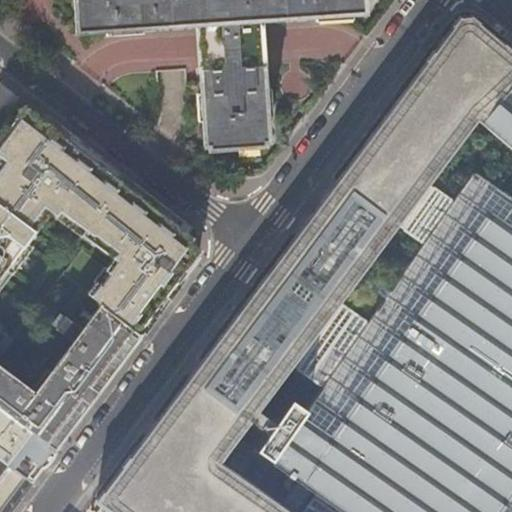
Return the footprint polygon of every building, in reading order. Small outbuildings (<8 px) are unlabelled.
[(72,0),(75,33),(194,25),(260,21),(364,13),(363,0),(72,0)] [(511,511),(511,49),(503,42),(503,43),(479,24),(480,22),(470,15),(469,16),(465,16),(460,17),(459,16),(452,27),(453,27),(434,51),(433,50),(426,61),(427,61),(130,456),(129,456),(121,466),(122,467),(104,491),(103,490),(97,499),(95,500),(96,501),(96,502),(105,510),(106,509),(110,511),(511,511)] [(260,21),(194,25),(196,46),(204,145),(208,145),(208,149),(262,146),(264,146),(264,141),(267,141),(267,136),(261,41),(260,21)] [(0,355),(9,343),(0,336),(0,287),(29,249),(24,244),(32,233),(31,229),(46,209),(54,216),(53,219),(111,262),(86,295),(100,306),(140,336),(142,333),(140,332),(159,306),(160,307),(198,258),(196,256),(196,253),(187,246),(193,238),(178,226),(181,223),(155,203),(153,206),(122,182),(125,179),(99,159),(97,162),(68,139),(70,136),(66,133),(48,119),(44,116),(41,119),(24,106),(12,122),(8,119),(0,129),(0,155),(6,160),(0,166),(0,355)] [(0,409),(54,449),(77,419),(118,366),(140,336),(100,306),(86,295),(60,277),(9,343),(0,355),(0,409)] [(0,459),(30,482),(54,449),(0,409),(0,459)] [(0,511),(6,511),(30,482),(0,459),(0,511)]
